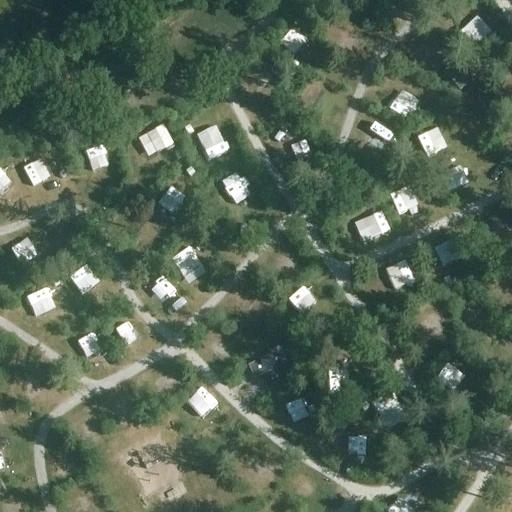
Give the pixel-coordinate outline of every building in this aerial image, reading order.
[(376,83),(368,102),(387,110),(394,90),(376,83)] [(126,123),(115,128),(126,149),(137,144),(126,123)] [(377,131),(385,151),(394,148),(385,128),(377,131)] [(191,190),(208,178),(201,169),(184,181),(191,190)] [(348,187),(360,207),(370,201),(358,181),(348,187)] [(342,207),(322,213),(327,230),(347,224),(342,207)] [(131,250),(139,272),(157,266),(149,243),(131,250)] [(277,273),(257,278),(260,288),(280,283),(277,273)] [(240,346),(205,357),(210,370),(244,359),(240,346)] [(252,366),(258,378),(265,375),(271,388),(281,383),(275,370),(283,367),(277,355),(252,366)] [(214,511),(236,511),(233,502),(213,510),(214,511)]
